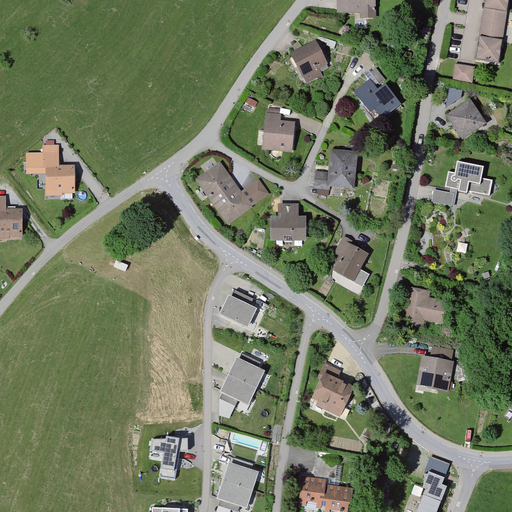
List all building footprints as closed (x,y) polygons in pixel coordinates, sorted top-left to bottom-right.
[(336,0),(337,11),(361,10),(361,17),(373,17),(372,0),(336,0)] [(509,0),(485,0),(476,60),(500,64),(509,0)] [(314,44),(290,56),(300,75),(324,63),(314,44)] [(453,80),(472,83),(475,67),(455,64),(453,80)] [(385,80),(377,68),(371,73),(380,84),(385,80)] [(318,70),(303,77),(305,83),(316,77),(317,79),(321,77),(318,70)] [(383,120),(382,118),(400,104),(386,85),(378,90),(371,80),(355,92),(366,106),(364,107),(369,114),(368,115),(376,125),(383,120)] [(445,109),(461,98),(462,91),(449,89),(445,109)] [(460,138),(464,138),(485,125),(470,104),(468,103),(456,111),(456,114),(454,115),(452,114),(449,115),(448,118),(449,121),(453,122),(454,124),(453,127),(460,138)] [(280,111),(269,110),(266,131),(270,135),(269,142),(277,151),(280,149),(286,150),(287,142),(291,143),(293,126),(279,124),(280,111)] [(58,146),(43,146),(43,154),(28,154),(28,162),(32,162),(32,172),(48,172),(48,189),(58,189),(60,191),(73,191),(73,168),(58,169),(58,146)] [(331,174),(317,172),(315,188),(330,189),(331,185),(355,187),(356,176),(353,175),(356,147),(347,146),(346,154),(333,152),(331,174)] [(493,181),(482,179),(484,168),(457,162),(455,173),(448,172),(445,188),(458,190),(458,192),(467,194),(467,192),(489,196),(493,181)] [(199,181),(229,221),(267,194),(258,181),(240,195),(219,166),(199,181)] [(452,207),(454,194),(434,190),(431,203),(452,207)] [(5,198),(0,197),(0,232),(6,232),(8,235),(20,235),(20,212),(15,212),(15,207),(5,207),(5,198)] [(296,207),(280,207),(280,220),(272,220),(272,239),(284,239),(284,242),(292,242),(292,238),(304,238),(304,219),(296,220),(296,207)] [(334,223),(322,216),(318,222),(330,229),(334,223)] [(344,256),(336,269),(354,279),(367,255),(350,246),(352,243),(345,239),(338,252),(344,256)] [(365,285),(371,275),(360,269),(354,279),(365,285)] [(411,285),(426,287),(428,280),(412,278),(411,285)] [(427,293),(408,289),(403,322),(422,326),(423,318),(444,321),(447,303),(426,299),(427,293)] [(249,307),(253,299),(235,291),(231,299),(229,298),(221,314),(247,327),(252,317),(248,315),(251,308),(249,307)] [(435,348),(432,360),(425,359),(421,382),(433,384),(432,387),(445,390),(445,389),(450,389),(451,383),(446,382),(452,351),(435,348)] [(261,363),(242,354),(239,361),(237,360),(229,376),(255,388),(260,379),(256,377),(259,370),(257,369),(261,363)] [(351,389),(335,381),(339,372),(325,365),(319,378),(322,380),(314,397),(327,404),(325,407),(337,413),(345,396),(347,397),(351,389)] [(255,388),(229,376),(222,392),(223,392),(219,399),(235,406),(238,400),(244,402),(247,396),(251,397),(255,388)] [(219,415),(230,418),(235,406),(219,399),(219,415)] [(371,439),(376,430),(369,426),(364,435),(371,439)] [(188,438),(151,439),(148,454),(162,457),(158,478),(175,482),(181,456),(190,456),(188,438)] [(253,464),(234,458),(232,465),(229,464),(224,481),(251,490),(254,480),(251,479),(253,472),(251,471),(253,464)] [(317,458),(314,474),(334,477),(336,465),(336,461),(317,458)] [(314,474),(313,480),(324,481),(324,487),(339,488),(341,466),(336,465),(334,477),(314,474)] [(442,485),(445,478),(429,472),(428,474),(425,474),(423,487),(426,489),(416,511),(432,511),(437,501),(441,502),(447,487),(442,485)] [(299,489),(302,493),(301,503),(326,506),(325,511),(326,511),(345,511),(347,504),(351,501),(350,499),(351,490),(324,487),(324,481),(302,479),(301,487),(299,489)] [(251,490),(224,481),(218,498),(221,499),(218,506),(237,511),(240,505),(242,506),(244,499),(248,500),(251,490)]
